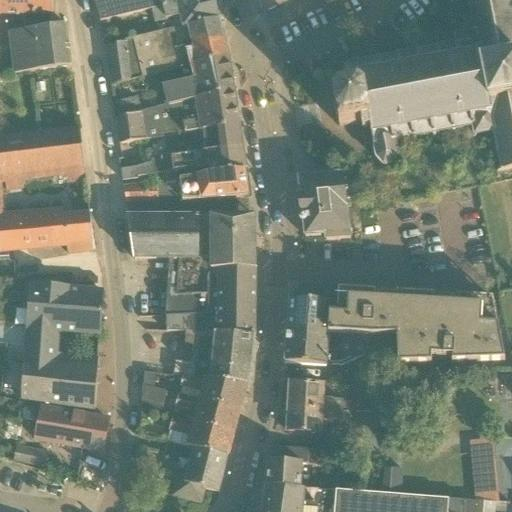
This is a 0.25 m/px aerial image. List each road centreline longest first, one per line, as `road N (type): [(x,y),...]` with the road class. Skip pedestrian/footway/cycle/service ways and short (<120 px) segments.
road 1 (unclassified): [(111,511),(121,322),(75,0)]
road 2 (residential): [(255,67),(276,272),(265,366),(225,511)]
road 3 (residential): [(255,67),(317,45),(394,0)]
